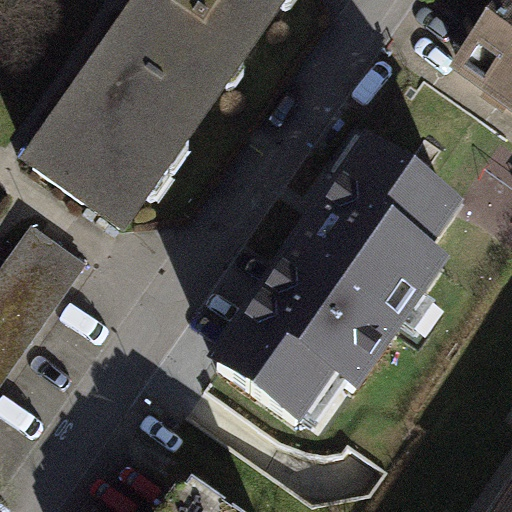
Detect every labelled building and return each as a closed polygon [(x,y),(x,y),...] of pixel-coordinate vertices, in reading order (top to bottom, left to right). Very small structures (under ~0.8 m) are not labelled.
[(137,0),(18,172),(121,243),(289,0),(137,0)] [(511,0),(504,0),(452,73),(511,115),(511,0)] [(331,258),(402,310),(455,237),(384,185),(331,258)] [(0,277),(0,396),(79,263),(27,232),(0,277)] [(238,384),(315,436),(357,374),(280,322),(238,384)] [(173,511),(221,511),(189,489),(173,511)] [(511,511),(511,492),(498,511),(511,511)]
